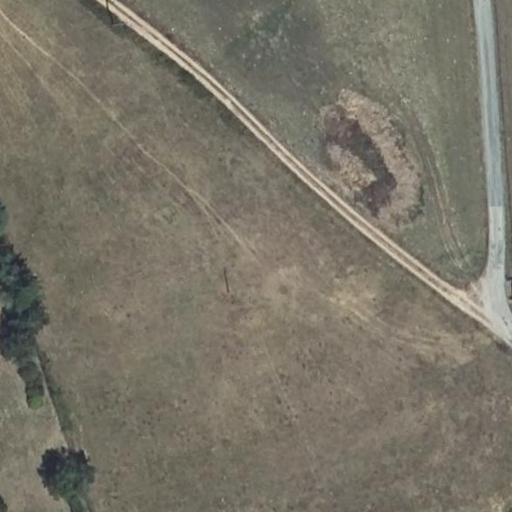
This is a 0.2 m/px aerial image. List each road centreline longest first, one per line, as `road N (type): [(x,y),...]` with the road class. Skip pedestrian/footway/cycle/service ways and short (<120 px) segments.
road 1 (track): [(500,328),(324,203),(222,101),(101,0)]
road 2 (residential): [(479,0),(500,328),(511,338)]
